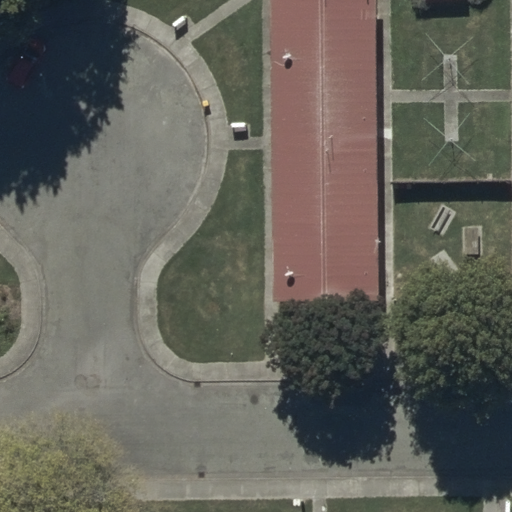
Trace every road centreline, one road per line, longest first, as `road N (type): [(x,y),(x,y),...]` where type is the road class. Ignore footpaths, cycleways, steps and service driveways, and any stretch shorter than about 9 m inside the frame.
road 1 (residential): [(511,433),(78,439)]
road 2 (residential): [(78,439),(72,109)]
